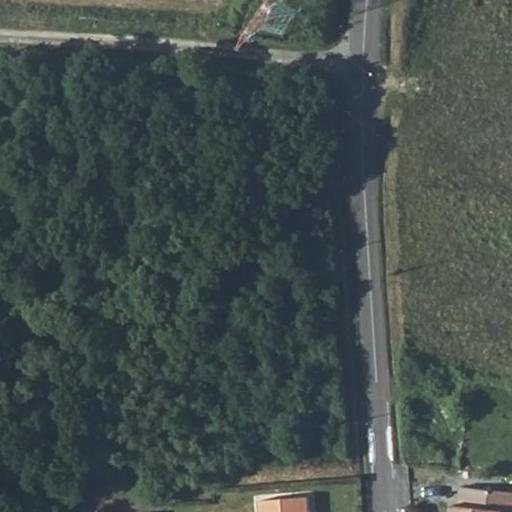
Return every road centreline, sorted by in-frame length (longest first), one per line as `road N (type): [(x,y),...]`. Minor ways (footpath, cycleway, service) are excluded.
road 1 (residential): [(388,511),(371,243),(373,0)]
road 2 (track): [(370,72),(223,54),(0,42)]
